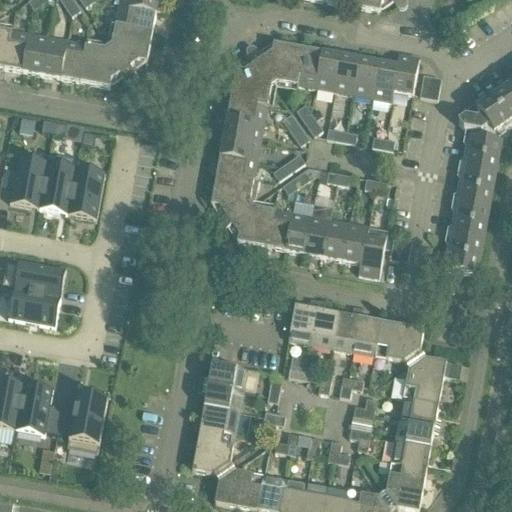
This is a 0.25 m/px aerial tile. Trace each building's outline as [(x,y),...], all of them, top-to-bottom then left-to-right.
[(28,6),(34,15),(43,9),(37,0),(36,1),(28,6)] [(50,1),(49,0),(37,0),(43,9),(52,3),(50,1)] [(69,0),(66,0),(65,1),(60,4),(66,13),(75,7),(70,1),(69,0)] [(91,1),(89,0),(84,0),(80,4),(86,12),(94,7),(91,1)] [(121,0),(121,1),(119,11),(156,17),(159,1),(159,0),(121,0)] [(333,0),(332,8),(351,11),(352,0),(333,0)] [(352,0),(351,11),(380,17),(381,9),(388,5),(391,3),(397,12),(407,5),(404,1),(403,0),(352,0)] [(72,22),(81,16),(75,7),(66,13),(72,22)] [(116,29),(153,36),(156,17),(119,11),(116,29)] [(112,49),(105,53),(86,50),(80,87),(110,93),(111,85),(121,78),(127,87),(127,88),(128,88),(129,89),(130,89),(131,90),(132,90),(133,89),(134,89),(135,88),(136,88),(136,87),(137,86),(137,85),(137,84),(137,83),(137,82),(136,81),(130,72),(139,65),(146,67),(147,67),(153,36),(116,29),(112,49)] [(0,72),(4,73),(11,36),(0,34),(0,72)] [(11,36),(4,73),(23,76),(30,39),(11,36)] [(30,39),(23,76),(42,80),(49,43),(30,39)] [(61,84),(68,46),(49,43),(42,80),(61,84)] [(68,46),(61,84),(80,87),(86,50),(68,46)] [(257,53),(247,60),(253,69),(245,75),(244,75),(236,74),(231,103),(268,110),(272,89),(275,87),(296,90),(302,58),(303,53),(274,48),(272,56),(263,62),(257,53)] [(302,58),(296,90),(315,94),(322,57),(303,53),(302,58)] [(322,57),(315,94),(335,97),(341,60),(322,57)] [(353,101),(360,64),(341,60),(335,97),(353,101)] [(399,60),(397,71),(396,71),(392,97),(394,98),(413,101),(420,64),(399,60)] [(372,104),(378,67),(360,64),(353,101),(372,104)] [(378,67),(372,104),(392,108),(394,98),(392,97),(396,71),(378,67)] [(424,81),(420,102),(430,104),(438,106),(442,84),(436,83),(424,81)] [(473,136),(448,275),(477,281),(502,147),(493,145),(495,139),(511,126),(511,89),(478,114),(475,109),(461,118),(464,123),(458,127),(463,134),(473,136)] [(268,110),(231,103),(227,122),(264,129),(268,110)] [(305,110),(297,116),(306,129),(314,123),(311,118),(305,110)] [(318,113),(311,118),(314,123),(316,125),(323,121),(318,113)] [(291,119),(283,125),(288,133),(288,134),(292,139),(300,132),(291,119)] [(224,141),(261,148),(264,129),(227,122),(224,141)] [(314,142),(323,136),(316,125),(314,123),(306,129),(314,142)] [(41,137),(53,139),(55,127),(43,125),(41,137)] [(55,127),(53,139),(65,141),(67,129),(55,127)] [(301,152),(309,146),(300,132),(292,139),(301,152)] [(345,148),(347,137),(336,135),(334,146),(345,148)] [(93,151),(95,139),(84,137),(81,149),(93,151)] [(347,137),(345,148),(355,150),(357,139),(347,137)] [(261,148),(224,141),(220,160),(257,167),(261,148)] [(382,155),(384,144),(374,142),(372,153),(382,155)] [(384,144),(382,155),(393,157),(395,146),(384,144)] [(48,166),(18,160),(9,209),(40,214),(48,166)] [(217,179),(254,185),(257,167),(220,160),(217,179)] [(305,168),(299,160),(286,169),(292,177),(305,168)] [(77,171),(48,166),(40,214),(68,219),(77,171)] [(273,178),(279,186),(292,177),(286,169),(283,171),(282,172),(273,178)] [(106,177),(77,171),(68,219),(97,225),(106,177)] [(315,182),(309,174),(296,183),(302,191),(315,182)] [(327,188),(337,190),(339,179),(329,177),(327,188)] [(216,226),(223,236),(232,230),(238,239),(237,247),(268,253),(275,216),(252,211),(250,208),(254,185),(217,179),(211,209),(219,211),(226,220),(216,226)] [(347,191),(349,181),(339,179),(337,190),(347,191)] [(283,191),(289,200),(297,194),(302,191),(296,183),(283,191)] [(366,184),(364,195),(375,196),(376,186),(366,184)] [(385,198),(387,188),(376,186),(375,196),(385,198)] [(275,216),(268,253),(287,256),(293,219),(275,216)] [(293,219),(287,256),(306,260),(313,223),(293,219)] [(313,223),(306,260),(325,263),(331,226),(313,223)] [(343,267),(350,229),(331,226),(325,263),(343,267)] [(350,229),(343,267),(360,270),(362,270),(366,243),(367,244),(369,233),(350,229)] [(383,264),(386,247),(367,244),(366,243),(362,270),(360,270),(358,280),(379,284),(383,264)] [(394,243),(390,265),(402,267),(408,268),(409,260),(412,247),(405,245),(394,243)] [(67,275),(20,266),(15,295),(62,304),(67,275)] [(62,304),(15,295),(10,325),(56,334),(62,304)] [(309,314),(295,311),(289,346),(310,350),(318,306),(311,305),(309,314)] [(332,354),(339,319),(325,316),(326,308),(318,306),(310,350),(332,354)] [(352,358),(361,314),(354,312),(352,321),(339,319),(332,354),(352,358)] [(374,362),(381,327),(367,324),(369,315),(361,314),(352,358),(374,362)] [(420,356),(424,335),(381,327),(374,362),(404,367),(414,360),(420,356)] [(443,367),(425,363),(409,374),(403,405),(438,412),(444,382),(459,385),(462,370),(446,367),(444,367),(443,367)] [(292,366),(288,383),(299,385),(301,374),(302,368),(292,366)] [(209,383),(201,381),(199,389),(243,397),(247,375),(212,369),(209,383)] [(309,387),(311,376),(301,374),(299,385),(309,387)] [(332,380),(328,379),(322,378),(320,389),(331,390),(332,380)] [(353,384),(348,383),(343,382),(341,392),(352,394),(353,384)] [(0,432),(15,436),(24,389),(0,384),(0,432)] [(362,396),(364,386),(353,384),(352,394),(362,396)] [(282,388),(271,386),(269,396),(280,398),(282,388)] [(24,389),(15,436),(45,441),(46,437),(57,439),(63,412),(51,410),(53,394),(25,389),(24,389)] [(198,396),(207,398),(204,411),(240,418),(243,397),(199,389),(198,396)] [(318,398),(329,400),(331,390),(320,389),(318,398)] [(339,402),(350,404),(352,394),(341,392),(339,402)] [(267,407),(278,409),(280,398),(269,396),(269,401),(267,407)] [(63,412),(57,439),(59,440),(69,442),(67,453),(98,458),(108,404),(77,398),(74,414),(73,414),(63,412)] [(377,405),(367,403),(365,414),(355,412),(353,422),(363,424),(365,414),(375,416),(377,405)] [(445,426),(436,424),(438,412),(403,405),(399,426),(443,433),(445,426)] [(240,418),(204,411),(200,432),(236,439),(240,418)] [(373,426),(374,421),(375,416),(365,414),(363,424),(364,424),(373,426)] [(276,419),(266,417),(265,422),(264,428),(274,430),(276,419)] [(284,432),(286,421),(276,419),(274,430),(284,432)] [(395,447),(431,454),(433,439),(442,441),(443,433),(399,426),(395,447)] [(262,438),(272,440),(274,430),(264,428),(262,438)] [(230,469),(236,439),(200,432),(192,476),(206,479),(208,479),(214,480),(230,469)] [(351,433),(349,444),(359,445),(361,435),(351,433)] [(371,437),(362,435),(361,435),(359,445),(369,447),(370,443),(371,437)] [(298,450),(299,441),(289,439),(287,449),(297,451),(298,450)] [(321,445),(310,443),(308,452),(319,455),(321,445)] [(357,456),(367,458),(369,447),(359,445),(357,456)] [(277,447),(275,457),(285,459),(287,449),(277,447)] [(342,449),(331,447),(329,457),(340,458),(342,449)] [(431,454),(395,447),(392,468),(427,475),(431,454)] [(285,459),(296,461),(297,451),(287,449),(285,459)] [(317,465),(319,455),(308,452),(306,463),(311,464),(317,465)] [(328,467),(332,467),(338,469),(340,458),(329,457),(328,467)] [(348,471),(350,460),(340,458),(338,469),(348,471)] [(40,477),(50,478),(52,469),(42,467),(40,477)] [(396,511),(419,511),(427,475),(392,468),(386,497),(393,508),(396,511)] [(219,487),(215,509),(232,511),(258,511),(264,481),(235,476),(224,483),(219,487)] [(280,511),(286,485),(264,481),(258,511),(280,511)] [(302,511),(306,489),(286,485),(280,511),(302,511)] [(306,489),(302,511),(324,511),(328,493),(306,489)] [(346,511),(349,497),(328,493),(324,511),(346,511)] [(385,511),(379,503),(379,502),(349,497),(346,511),(385,511)]
